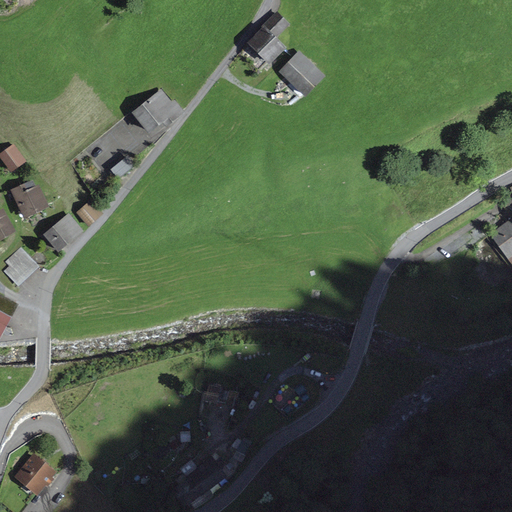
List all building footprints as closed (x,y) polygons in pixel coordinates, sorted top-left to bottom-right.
[(263,29),(246,46),(264,64),(281,47),(263,29)] [(297,50),(274,69),(296,96),(320,77),(297,50)] [(172,104),(162,91),(134,113),(150,132),(161,123),(165,128),(183,113),(174,102),(172,104)] [(25,162),(13,147),(0,156),(12,171),(25,162)] [(133,166),(127,159),(114,169),(120,177),(133,166)] [(25,185),(14,191),(26,217),(48,206),(39,187),(28,192),(25,185)] [(511,202),(511,220),(496,232),(511,255),(511,196),(509,198),(511,202)] [(101,215),(91,203),(80,213),(90,224),(101,215)] [(0,239),(13,232),(2,213),(0,214),(0,239)] [(82,232),(69,216),(46,235),(59,250),(82,232)] [(38,267),(22,250),(8,262),(12,267),(7,272),(19,284),(38,267)] [(0,335),(16,306),(0,296),(0,335)] [(241,439),(232,456),(244,462),(253,445),(241,439)] [(31,453),(12,477),(32,493),(52,470),(31,453)] [(207,454),(167,483),(181,501),(220,473),(207,454)]
